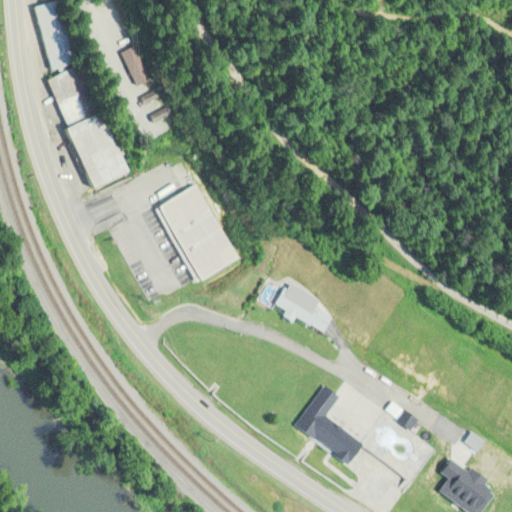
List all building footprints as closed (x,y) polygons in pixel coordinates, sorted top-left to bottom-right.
[(57,2),(33,7),(48,71),(72,66),(57,2)] [(121,52),(134,87),(149,82),(137,47),(121,52)] [(123,177),(81,66),(47,79),(89,190),(123,177)] [(240,260),(199,185),(156,209),(197,284),(240,260)] [(323,335),(332,317),(283,290),(273,307),(323,335)] [(295,428),(351,466),(365,445),(326,418),(340,397),(323,386),(295,428)] [(511,471),(511,465),(465,432),(454,446),(488,471),(486,474),(495,480),(497,477),(504,482),(511,471)]
